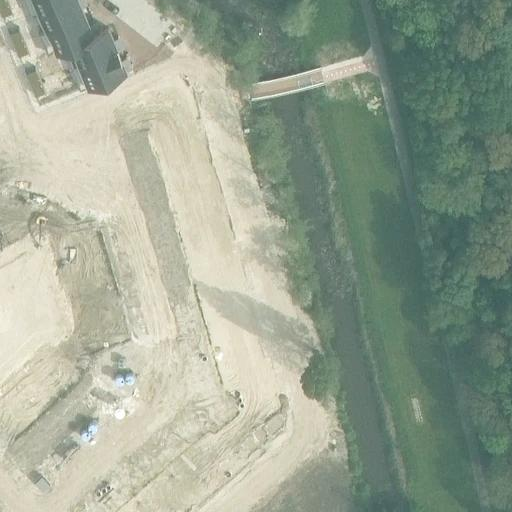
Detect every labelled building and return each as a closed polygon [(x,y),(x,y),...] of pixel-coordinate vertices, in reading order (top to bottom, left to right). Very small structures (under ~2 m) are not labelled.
[(24,0),(31,16),(40,12),(39,11),(66,0),(24,0)] [(84,0),(66,0),(39,11),(40,12),(47,30),(48,31),(85,16),(81,6),(86,4),(84,0)] [(8,1),(0,4),(0,11),(2,16),(12,12),(8,1)] [(47,30),(38,34),(48,56),(63,50),(63,48),(98,34),(98,32),(94,23),(89,25),(85,16),(48,31),(47,30)] [(98,34),(63,48),(63,50),(71,68),(117,49),(117,50),(123,48),(118,37),(113,39),(108,28),(98,32),(98,34)] [(20,30),(10,34),(14,45),(24,41),(20,30)] [(24,41),(14,45),(19,56),(29,52),(24,41)] [(117,49),(71,68),(80,89),(131,68),(126,56),(121,59),(117,50),(117,49)] [(36,70),(26,74),(31,85),(41,81),(36,70)] [(161,91),(143,96),(149,118),(193,106),(190,95),(185,96),(183,91),(180,79),(160,85),(161,91)] [(41,81),(31,85),(35,96),(45,92),(41,81)] [(193,106),(149,118),(155,139),(194,128),(191,118),(196,116),(193,106)] [(122,114),(111,117),(115,128),(125,125),(122,114)] [(125,125),(115,128),(118,140),(128,137),(125,125)] [(194,128),(155,139),(161,159),(161,160),(205,147),(202,136),(197,138),(194,128)] [(161,159),(152,162),(158,183),(211,168),(208,157),(203,158),(200,150),(206,148),(205,147),(161,160),(161,159)] [(134,155),(123,158),(126,170),(137,167),(134,155)] [(137,167),(126,170),(130,181),(140,178),(137,167)] [(211,168),(158,183),(164,205),(173,202),(173,201),(217,189),(214,178),(209,179),(206,170),(212,169),(211,168)] [(12,189),(0,194),(0,210),(14,240),(33,231),(12,189)] [(217,189),(173,201),(173,202),(179,221),(179,222),(218,211),(215,201),(220,200),(217,189)] [(146,197),(135,200),(138,210),(138,211),(149,208),(146,197)] [(149,208),(138,211),(142,223),(152,220),(149,208)] [(0,210),(0,246),(14,240),(0,210)] [(179,221),(170,224),(176,246),(185,244),(185,243),(229,230),(226,219),(221,221),(218,211),(179,222),(179,221)] [(133,221),(122,224),(126,236),(136,233),(133,221)] [(95,223),(50,236),(55,256),(100,243),(95,223)] [(229,230),(185,243),(185,244),(191,263),(191,264),(230,253),(227,243),(232,241),(229,230)] [(136,233),(126,236),(129,247),(139,244),(136,233)] [(158,238),(147,241),(150,253),(161,250),(158,238)] [(100,243),(55,256),(60,272),(61,274),(106,261),(100,243)] [(161,250),(150,253),(154,264),(164,261),(161,250)] [(191,263),(182,266),(188,288),(241,272),(238,261),(233,263),(230,253),(191,264),(191,263)] [(143,258),(133,261),(136,272),(147,269),(143,258)] [(60,272),(57,273),(60,287),(64,286),(66,293),(111,280),(106,261),(61,274),(60,272)] [(147,269),(136,272),(139,284),(150,281),(147,269)] [(241,272),(188,288),(194,309),(203,307),(203,306),(242,295),(239,285),(244,283),(241,272)] [(111,280),(66,293),(71,311),(107,301),(107,302),(117,299),(111,280)] [(170,280),(159,283),(162,295),(173,292),(170,280)] [(173,292),(162,295),(166,306),(176,303),(173,292)] [(154,295),(143,298),(147,309),(157,306),(154,295)] [(242,295),(203,306),(203,307),(209,326),(253,314),(250,303),(245,304),(244,303),(242,295)] [(107,301),(71,311),(77,330),(112,319),(112,318),(107,302),(107,301)] [(157,306),(147,309),(150,321),(161,318),(157,306)] [(209,326),(200,328),(206,351),(215,348),(215,347),(259,335),(256,324),(251,325),(248,316),(253,315),(253,314),(209,326)] [(112,319),(77,330),(82,350),(127,337),(122,317),(121,316),(112,318),(112,319)] [(182,322),(171,325),(174,336),(185,333),(182,322)] [(185,333),(174,336),(178,348),(188,345),(185,333)] [(259,335),(215,347),(215,348),(221,367),(221,368),(260,357),(257,347),(262,345),(259,335)] [(44,346),(29,361),(62,395),(77,380),(55,358),(44,346)] [(221,367),(212,370),(218,393),(239,387),(239,385),(271,376),(268,365),(263,367),(260,357),(221,368),(221,367)] [(29,361),(15,374),(48,408),(62,395),(29,361)] [(194,363),(183,366),(186,378),(197,375),(194,363)] [(15,374),(2,388),(34,421),(48,408),(15,374)] [(197,375),(186,378),(190,389),(200,386),(197,375)] [(271,376),(239,385),(239,387),(248,418),(267,440),(280,428),(269,388),(274,387),(272,379),(271,376)] [(2,388),(0,389),(0,413),(21,435),(34,421),(2,388)] [(203,398),(193,401),(196,413),(206,410),(203,398)] [(90,404),(82,413),(89,421),(98,412),(90,404)] [(0,413),(0,443),(6,449),(21,435),(0,413)] [(178,413),(168,421),(175,429),(184,421),(178,413)] [(209,415),(200,423),(208,432),(217,424),(209,415)] [(77,418),(68,426),(76,434),(84,426),(77,418)] [(217,446),(216,447),(238,472),(246,465),(243,461),(252,453),(267,440),(248,418),(217,446)] [(168,421),(159,429),(166,437),(175,429),(168,421)] [(68,426),(59,434),(67,442),(76,434),(68,426)] [(201,430),(185,445),(221,486),(230,479),(226,475),(233,469),(237,473),(238,472),(216,447),(217,446),(203,429),(201,430)] [(145,442),(136,450),(142,457),(151,449),(145,442)] [(49,444),(41,453),(48,461),(57,452),(49,444)] [(185,445),(169,459),(205,501),(206,500),(202,496),(203,495),(209,490),(213,494),(221,486),(185,445)] [(136,450),(127,458),(133,465),(142,457),(136,450)] [(41,453),(32,461),(40,469),(48,461),(41,453)] [(169,459),(152,473),(185,511),(193,504),(197,508),(205,501),(169,459)] [(112,470),(103,478),(110,486),(119,478),(112,470)] [(152,473),(136,487),(157,511),(183,511),(185,511),(152,473)] [(103,478),(94,486),(101,493),(110,486),(103,478)] [(157,511),(136,487),(120,501),(129,511),(157,511)] [(330,511),(324,489),(297,496),(300,511),(330,511)] [(87,492),(78,501),(85,508),(94,500),(87,492)] [(107,511),(129,511),(120,501),(107,511)]
